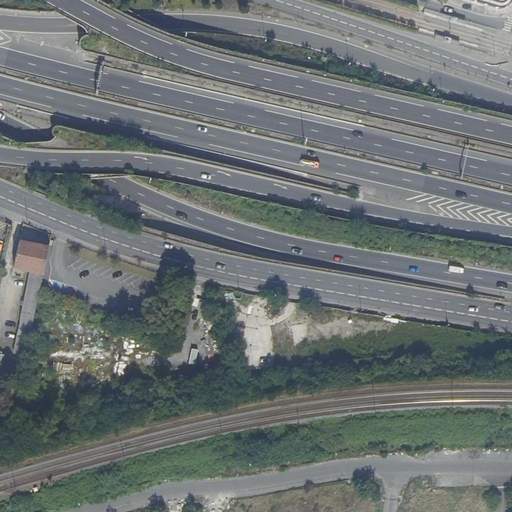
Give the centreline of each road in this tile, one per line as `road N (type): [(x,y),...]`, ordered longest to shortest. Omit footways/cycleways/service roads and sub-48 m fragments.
road 1 (motorway): [(0,124),(131,192),(245,238),(511,285)]
road 2 (primary): [(0,194),(192,263),(511,318)]
road 3 (motorway): [(0,85),(511,207)]
road 4 (motorway): [(511,178),(0,57)]
road 5 (motorway): [(511,101),(287,32),(212,21),(0,21)]
road 6 (motorway): [(0,156),(180,168),(511,231)]
road 7 (motorway): [(511,136),(184,58),(61,0)]
road 8 (residential): [(80,511),(169,486),(379,463),(511,469)]
road 9 (primary): [(511,79),(271,0)]
